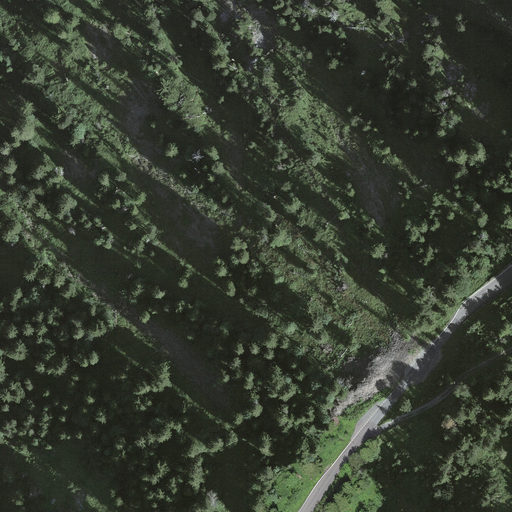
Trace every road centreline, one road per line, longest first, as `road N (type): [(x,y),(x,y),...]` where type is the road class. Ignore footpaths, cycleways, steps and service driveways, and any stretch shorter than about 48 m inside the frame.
road 1 (tertiary): [(306,511),(458,319),(511,275)]
road 2 (track): [(353,446),(511,350)]
